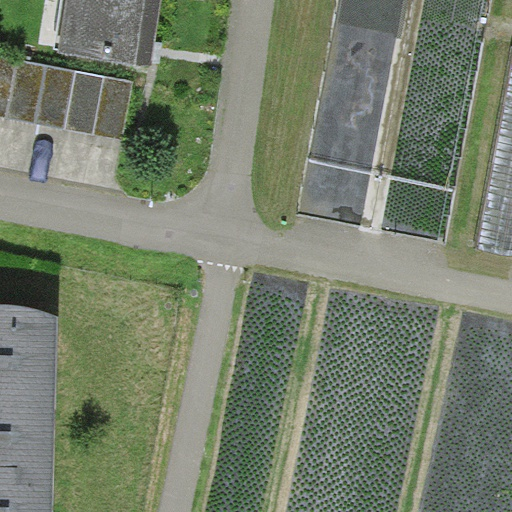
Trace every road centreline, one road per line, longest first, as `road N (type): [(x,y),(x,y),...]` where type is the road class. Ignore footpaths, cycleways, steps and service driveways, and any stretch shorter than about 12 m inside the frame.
road 1 (track): [(511,303),(220,243),(167,511)]
road 2 (residential): [(259,0),(220,243),(0,199)]
